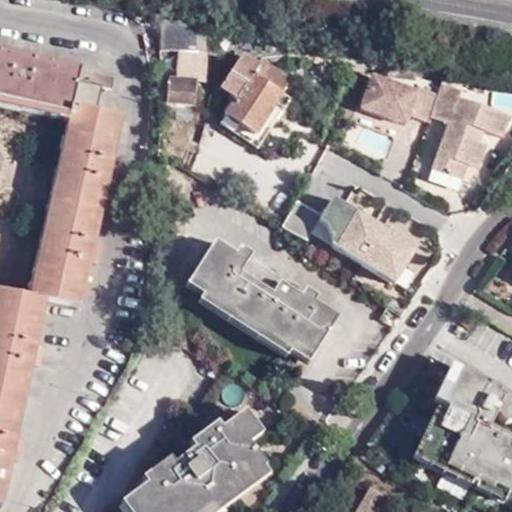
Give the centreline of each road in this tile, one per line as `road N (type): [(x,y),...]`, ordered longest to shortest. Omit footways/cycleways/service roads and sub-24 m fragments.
road 1 (residential): [(0,21),(112,37),(130,47),(139,69),(89,344),(11,511)]
road 2 (residential): [(305,511),(511,211)]
